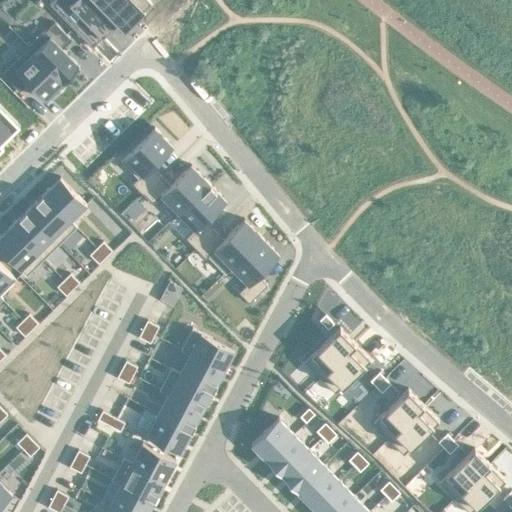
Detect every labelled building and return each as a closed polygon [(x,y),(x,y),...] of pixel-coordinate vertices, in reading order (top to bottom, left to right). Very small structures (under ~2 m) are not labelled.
[(50,0),(90,40),(91,39),(89,37),(98,28),(98,29),(102,25),(105,21),(107,23),(115,15),(122,22),(123,20),(119,16),(130,6),(134,10),(143,0),(50,0)] [(42,23),(25,39),(60,75),(77,59),(60,42),(69,33),(52,15),(43,24),(42,23)] [(26,41),(0,65),(0,67),(17,84),(26,75),(42,92),(60,75),(25,39),(26,41)] [(0,140),(1,139),(0,138),(0,134),(17,118),(0,100),(0,140)] [(152,121),(119,153),(136,171),(130,176),(140,187),(159,169),(149,160),(170,139),(152,121)] [(159,169),(140,187),(150,197),(159,188),(176,205),(206,175),(189,157),(168,178),(159,169)] [(58,170),(41,186),(74,220),(74,219),(68,213),(84,197),(58,170)] [(206,175),(176,205),(192,222),(183,231),(193,241),(212,223),(203,214),(224,193),(206,175)] [(41,186),(24,202),(57,236),(74,220),(41,186)] [(24,202),(8,218),(41,252),(57,236),(24,202)] [(212,223),(193,241),(203,252),(206,249),(222,266),(259,230),(242,212),(221,232),(212,223)] [(8,218),(0,225),(0,244),(24,269),(41,252),(8,218)] [(259,230),(222,266),(223,267),(230,260),(245,276),(236,285),(246,296),(265,278),(256,269),(277,248),(259,230)] [(100,234),(94,241),(103,250),(110,243),(100,234)] [(94,241),(87,247),(96,257),(103,250),(94,241)] [(0,258),(0,291),(0,292),(0,291),(0,285),(13,272),(0,258)] [(68,266),(61,273),(70,282),(77,275),(68,266)] [(61,273),(54,279),(63,288),(70,282),(61,273)] [(26,306),(20,313),(29,322),(36,316),(26,306)] [(323,308),(317,313),(325,322),(331,316),(323,308)] [(20,313),(13,320),(22,329),(29,322),(20,313)] [(145,313),(140,321),(151,327),(152,327),(156,319),(145,313)] [(337,320),(302,355),(317,370),(353,336),(337,320)] [(139,321),(135,329),(147,335),(151,327),(140,321),(139,321)] [(190,321),(179,342),(220,364),(232,343),(190,321)] [(353,336),(317,370),(332,386),(368,352),(353,336)] [(168,361),(168,362),(210,384),(220,364),(179,342),(178,343),(187,347),(177,365),(168,361)] [(123,353),(119,362),(130,368),(135,359),(123,353)] [(119,362),(114,370),(126,376),(130,368),(119,362)] [(168,362),(157,382),(199,404),(210,384),(168,362)] [(376,365),(368,374),(373,380),(382,371),(376,365)] [(382,371),(373,380),(379,385),(387,377),(382,371)] [(165,387),(155,406),(188,424),(199,404),(157,382),(157,383),(165,387)] [(405,382),(370,416),(385,432),(421,397),(405,382)] [(421,397),(385,432),(401,447),(436,413),(421,397)] [(306,401),(297,409),(303,415),(312,407),(306,401)] [(100,403),(95,412),(106,418),(111,409),(100,403)] [(155,406),(144,428),(177,445),(188,424),(155,406)] [(111,409),(106,418),(117,424),(122,415),(111,409)] [(276,410),(248,437),(264,453),(291,426),(276,410)] [(322,415),(314,424),(319,430),(328,421),(322,415)] [(328,421),(319,430),(325,435),(334,427),(328,421)] [(23,426),(14,435),(21,442),(30,433),(23,426)] [(291,426),(264,453),(279,469),(307,442),(291,426)] [(444,427),(435,435),(441,441),(450,433),(444,427)] [(30,433),(21,442),(27,449),(36,440),(30,433)] [(450,433),(441,441),(447,447),(455,438),(450,433)] [(121,450),(120,451),(162,474),(173,453),(140,435),(129,455),(121,450)] [(472,441),(436,476),(452,491),(487,457),(472,441)] [(307,442),(279,469),(294,484),(322,457),(307,442)] [(75,443),(71,451),(83,457),(87,449),(75,443)] [(354,444),(346,453),(351,458),(360,450),(354,444)] [(360,450),(351,458),(357,464),(366,456),(360,450)] [(71,451),(67,459),(78,465),(83,457),(71,451)] [(120,451),(109,472),(151,494),(162,474),(120,451)] [(322,457),(294,484),(309,499),(337,473),(322,457)] [(487,457),(452,491),(467,507),(502,472),(487,457)] [(117,477),(107,496),(136,511),(141,511),(151,494),(109,472),(117,477)] [(337,473),(309,499),(321,511),(327,511),(352,488),(337,473)] [(386,474),(377,482),(383,488),(392,480),(386,474)] [(0,477),(0,495),(9,487),(0,477)] [(392,480),(383,488),(389,494),(397,486),(392,480)] [(54,483),(50,491),(61,497),(65,489),(54,483)] [(511,487),(508,484),(500,492),(505,498),(511,491),(511,487)] [(352,488),(327,511),(358,511),(367,504),(368,502),(353,487),(352,488)] [(50,491),(45,500),(57,506),(61,497),(50,491)] [(136,511),(107,496),(98,511),(136,511)]
